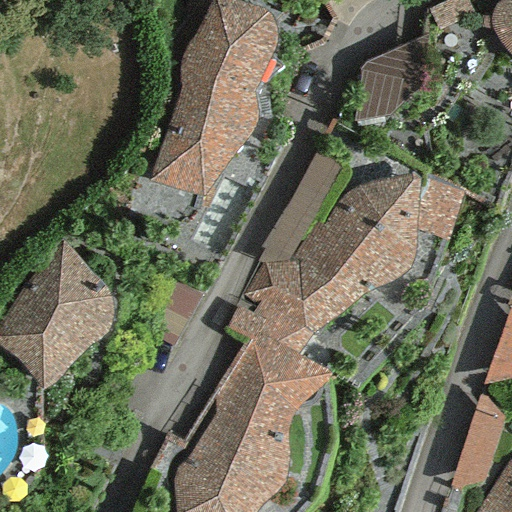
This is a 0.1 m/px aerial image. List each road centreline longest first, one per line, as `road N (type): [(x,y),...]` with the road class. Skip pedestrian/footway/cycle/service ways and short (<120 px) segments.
road 1 (residential): [(418,0),(360,36),(335,71),(104,511)]
road 2 (residential): [(422,511),(511,243)]
